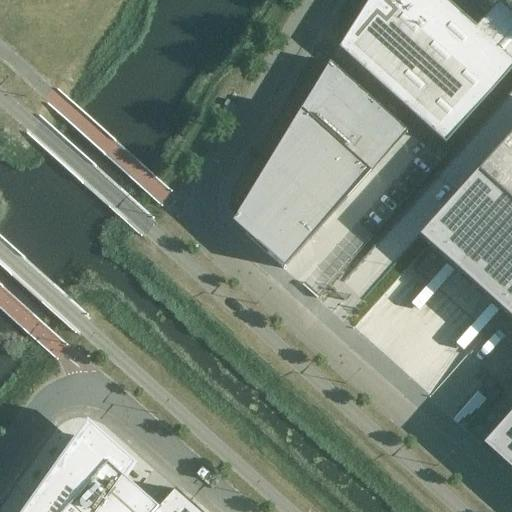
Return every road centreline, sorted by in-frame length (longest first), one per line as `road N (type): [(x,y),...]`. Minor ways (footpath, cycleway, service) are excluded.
road 1 (unclassified): [(316,0),(202,186),(205,229),(511,511)]
road 2 (tertiary): [(467,511),(0,95)]
road 3 (tertiary): [(0,247),(294,511)]
road 4 (unclassified): [(241,511),(118,400),(91,387),(43,407),(0,468)]
